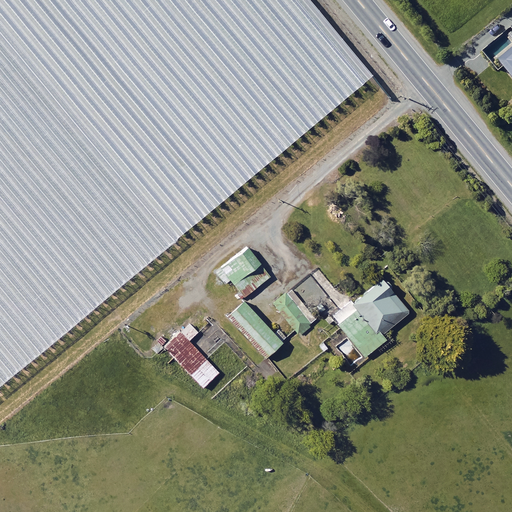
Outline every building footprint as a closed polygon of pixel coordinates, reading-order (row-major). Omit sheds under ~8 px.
[(511,45),(498,57),(511,74),(511,45)] [(268,276),(245,246),(214,271),(223,282),(228,278),(242,296),(268,276)] [(330,315),(346,336),(333,347),(350,369),(365,357),(363,353),(382,338),(378,333),(405,311),(379,277),(330,315)] [(310,324),(283,292),(271,303),(299,334),(310,324)] [(277,342),(240,299),(225,312),(262,355),(277,342)] [(201,386),(216,371),(187,341),(197,332),(187,322),(179,330),(169,320),(147,342),(156,352),(161,346),(201,386)]
